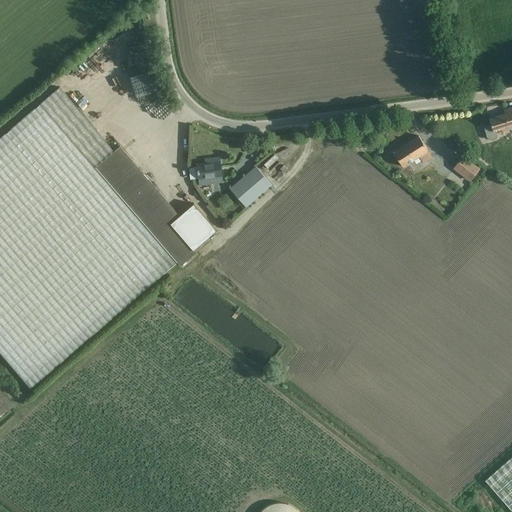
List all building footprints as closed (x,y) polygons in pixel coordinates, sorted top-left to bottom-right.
[(165,109),(152,77),(155,76),(152,69),(132,77),(148,116),(165,109)] [(180,215),(147,176),(120,146),(115,150),(65,91),(0,147),(0,349),(35,391),(181,266),(196,252),(194,250),(217,230),(194,203),(183,213),(182,213),(180,215)] [(505,114),(490,119),(492,125),(487,127),(486,129),(489,139),(491,140),(496,138),(497,136),(496,131),(511,125),(511,107),(504,110),(505,114)] [(394,152),(403,167),(420,156),(424,163),(432,158),(428,151),(429,151),(419,136),(394,152)] [(352,147),(339,150),(342,161),(355,157),(352,147)] [(471,181),(481,168),(465,155),(455,168),(471,181)] [(222,176),(220,161),(220,157),(204,159),(205,163),(197,164),(198,167),(189,168),(191,179),(199,178),(200,178),(200,184),(211,183),(222,182),(222,176)] [(270,185),(263,176),(255,167),(243,176),(227,190),(242,209),(270,185)] [(511,455),(485,479),(511,509),(511,455)] [(298,507),(297,506),(295,504),(294,504),(292,502),(290,502),(287,501),(285,500),(283,500),(281,500),(279,500),(277,500),(275,501),(273,501),(271,501),(269,502),(267,503),(265,504),(264,506),(262,507),(261,508),(259,510),(258,511),(257,511),(302,511),(301,510),(300,509),(299,508),(298,507)]
